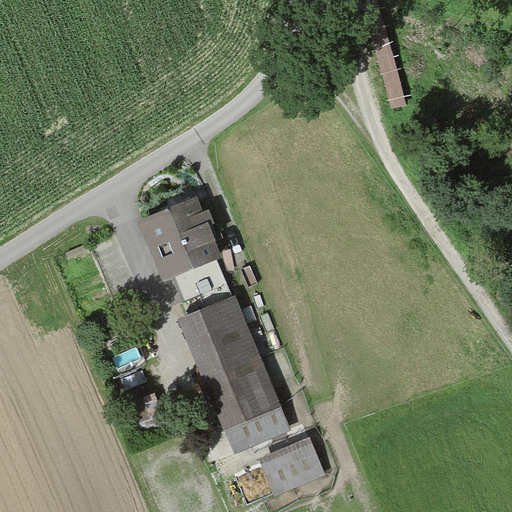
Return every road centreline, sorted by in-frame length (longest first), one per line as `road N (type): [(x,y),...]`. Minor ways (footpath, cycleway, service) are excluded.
road 1 (unclassified): [(297,7),(288,44),(235,109),(0,261)]
road 2 (track): [(327,0),(368,125),(511,349)]
